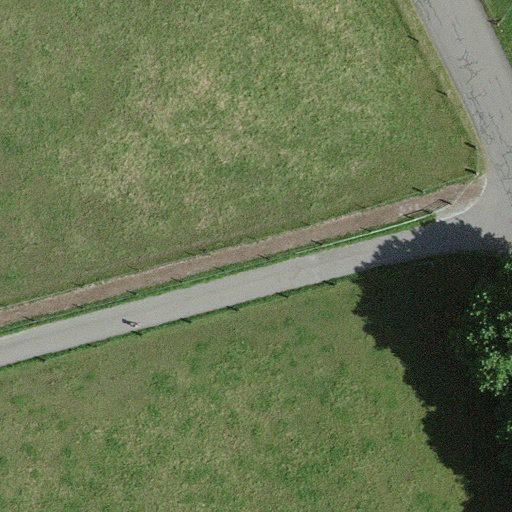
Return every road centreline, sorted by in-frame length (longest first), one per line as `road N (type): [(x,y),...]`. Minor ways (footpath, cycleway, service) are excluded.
road 1 (residential): [(0,355),(511,222)]
road 2 (residential): [(511,133),(448,0)]
